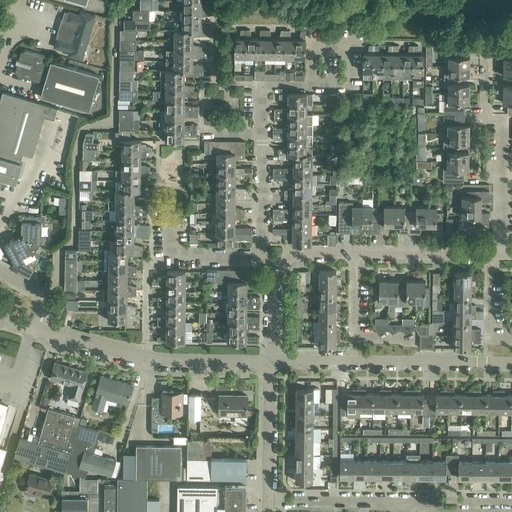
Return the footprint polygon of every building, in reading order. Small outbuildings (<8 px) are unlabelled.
[(152,9),(151,0),(139,0),(140,9),(150,9),(152,9)] [(210,10),(210,6),(201,4),(201,0),(182,0),(183,10),(210,10)] [(150,19),(150,9),(140,9),(133,9),(133,19),(146,19),(150,19)] [(210,10),(183,10),(178,10),(178,20),(201,20),(201,16),(210,15),(210,10)] [(95,15),(91,14),(81,11),(80,15),(69,12),(67,20),(62,18),(56,38),(57,38),(54,46),(74,52),(73,56),(82,59),(95,15)] [(133,19),(124,19),(124,29),(136,29),(139,29),(146,29),(146,19),(133,19)] [(201,20),(178,20),(175,20),(175,30),(178,30),(210,31),(210,26),(201,24),(201,20)] [(136,39),(136,29),(124,29),(120,29),(120,39),(136,39)] [(245,56),(245,29),(241,29),(239,38),(235,38),(235,56),(245,56)] [(255,57),(255,38),(251,38),(250,29),(245,29),(245,56),(255,57)] [(265,57),(265,29),(261,29),(259,38),(255,38),(255,57),(265,57)] [(275,57),(275,38),(271,38),(270,29),(265,29),(265,57),(275,57)] [(285,57),(285,29),(281,29),(279,39),(275,38),(275,57),(285,57)] [(295,57),(295,39),(291,39),(290,29),(285,29),(285,57),(295,57)] [(193,36),(210,35),(210,31),(178,30),(175,30),(175,40),(193,40),(193,36)] [(306,30),(301,30),(299,39),(295,39),(295,57),(305,57),(306,30)] [(136,49),(136,39),(120,39),(120,49),(136,49)] [(193,44),(193,40),(175,40),(174,50),(202,50),(202,46),(193,44)] [(373,72),(374,44),(369,44),(367,53),(363,53),(363,72),(373,72)] [(383,78),(384,54),(379,54),(378,44),(374,44),(373,72),(373,78),(383,78)] [(393,78),(394,44),(389,44),(387,54),(384,54),(383,78),(393,78)] [(403,78),(404,54),(400,54),(398,45),(394,44),(393,78),(403,78)] [(413,78),(414,45),(409,45),(408,54),(404,54),(403,78),(413,78)] [(423,78),(424,54),(419,54),(418,45),(414,45),(413,78),(423,78)] [(467,46),(467,45),(445,45),(444,58),(449,59),(449,65),(470,65),(470,56),(463,56),(463,52),(466,52),(466,46),(467,46)] [(42,76),(46,77),(50,64),(46,62),(47,59),(44,55),(25,49),(21,52),(15,71),(18,75),(37,81),(41,78),(42,76)] [(144,49),(136,49),(120,49),(120,59),(136,59),(143,59),(144,49)] [(193,60),(193,56),(210,56),(210,50),(202,50),(174,50),(166,50),(166,59),(193,60)] [(136,69),(136,59),(120,59),(119,69),(134,69),(136,69)] [(210,70),(210,64),(193,64),(193,60),(166,59),(166,70),(202,70),(210,70)] [(100,75),(60,63),(51,60),(50,64),(46,77),(40,96),(89,110),(100,75)] [(70,60),(69,65),(80,68),(82,63),(70,60)] [(470,75),(470,65),(449,65),(448,71),(444,71),(444,79),(462,79),(462,75),(470,75)] [(134,79),(134,69),(119,69),(119,79),(132,79),(134,79)] [(184,76),(202,75),(202,70),(166,70),(160,69),(160,79),(166,80),(184,80),(184,76)] [(264,79),(265,73),(265,70),(255,70),(255,79),(264,79)] [(132,89),(132,79),(119,79),(119,89),(132,89)] [(462,83),(462,79),(444,79),(444,85),(448,85),(448,92),(469,93),(470,83),(462,83)] [(511,79),(511,84),(504,84),(503,93),(511,92),(511,79)] [(184,84),(184,80),(166,80),(166,90),(193,90),(194,85),(184,84)] [(132,99),(132,89),(119,89),(119,99),(132,99)] [(193,95),(193,90),(166,90),(166,100),(184,100),(184,96),(193,95)] [(0,188),(3,178),(16,182),(19,173),(22,163),(21,162),(23,154),(32,156),(44,116),(54,119),(57,107),(46,104),(3,91),(0,99),(0,188)] [(469,102),(469,93),(448,92),(448,98),(444,98),(444,113),(462,113),(462,102),(469,102)] [(511,92),(503,93),(503,103),(511,103),(510,113),(507,113),(507,114),(511,113),(511,92)] [(307,104),(307,93),(279,93),(279,98),(288,100),(288,104),(307,104)] [(184,104),(184,100),(166,100),(166,109),(193,110),(193,105),(184,104)] [(307,114),(307,113),(307,104),(288,104),(288,107),(285,108),(275,108),(275,114),(307,114)] [(134,109),(119,109),(119,119),(133,119),(134,109)] [(199,116),(199,111),(199,110),(193,110),(166,109),(166,119),(184,120),(184,116),(199,116)] [(313,113),(307,113),(307,114),(275,114),(275,119),(285,119),(288,120),(288,124),(312,124),(313,113)] [(462,124),(462,113),(444,113),(444,126),(448,126),(448,133),(469,133),(469,124),(462,124)] [(133,129),(133,119),(119,119),(119,129),(133,129)] [(184,124),(184,120),(166,119),(159,119),(159,130),(165,130),(197,130),(197,124),(185,124),(184,124)] [(60,123),(57,134),(62,136),(66,124),(60,123)] [(312,134),(312,124),(288,124),(288,128),(273,127),(273,134),(312,134)] [(197,136),(197,130),(165,130),(165,140),(184,140),(184,136),(186,136),(197,136)] [(123,131),(116,131),(116,140),(119,142),(122,142),(122,150),(150,151),(150,146),(141,144),(141,140),(122,140),(123,131)] [(93,142),(93,133),(85,133),(83,142),(83,150),(95,150),(95,149),(99,149),(99,142),(93,142)] [(469,143),(469,133),(448,133),(448,139),(444,139),(444,147),(461,147),(461,143),(469,143)] [(312,144),(312,134),(273,134),(273,140),(288,140),(288,144),(312,144)] [(312,154),(312,144),(288,144),(288,147),(279,149),(279,154),(312,154)] [(461,151),(461,147),(444,147),(444,153),(447,153),(447,160),(469,160),(469,151),(461,151)] [(95,158),(95,150),(83,150),(83,159),(95,158)] [(150,155),(150,151),(122,150),(122,160),(141,160),(141,156),(150,155)] [(233,153),(227,153),(221,153),(217,153),(217,163),(235,163),(235,159),(245,157),(245,153),(239,153),(233,153)] [(312,164),(312,154),(279,154),(279,158),(294,160),(294,164),(312,164)] [(140,164),(141,160),(122,160),(122,170),(150,171),(150,166),(140,164)] [(469,170),(469,160),(447,160),(447,166),(443,166),(443,182),(464,182),(464,181),(461,181),(461,170),(469,170)] [(235,167),(235,163),(217,163),(217,173),(245,173),(252,173),(253,167),(235,167)] [(312,174),(312,164),(294,164),(294,168),(273,167),(273,173),(312,174)] [(92,180),(92,170),(86,170),(80,170),(80,180),(92,180)] [(150,171),(122,170),(116,170),(116,180),(140,180),(140,176),(150,175),(150,171)] [(244,178),(245,173),(217,173),(217,183),(235,183),(235,179),(244,178)] [(312,184),(312,174),(273,173),(273,179),(290,180),(290,179),(294,180),(294,184),(312,184)] [(97,180),(92,180),(80,180),(79,190),(97,190),(97,180)] [(140,184),(140,180),(116,180),(116,190),(149,190),(149,186),(140,184)] [(252,193),(252,188),(241,188),(235,187),(235,183),(217,183),(217,193),(252,193)] [(312,194),(312,184),(294,184),(294,188),(284,189),(284,194),(312,194)] [(149,195),(149,190),(116,190),(116,200),(134,200),(134,196),(149,195)] [(467,190),(467,196),(462,196),(462,207),(481,207),(481,201),(489,201),(489,190),(467,190)] [(252,199),(252,193),(217,193),(217,203),(235,203),(235,199),(238,199),(252,199)] [(312,204),(312,194),(284,194),(284,198),(293,200),(293,204),(312,204)] [(134,204),(134,200),(116,200),(116,210),(148,210),(148,205),(137,204),(134,204)] [(357,225),(362,225),(363,206),(353,206),(353,201),(338,201),(339,222),(339,232),(356,233),(357,233),(357,225)] [(235,207),(235,203),(217,203),(217,213),(244,213),(244,208),(235,207)] [(312,214),(312,204),(293,204),(293,208),(290,208),(273,208),(273,213),(312,214)] [(378,233),(378,211),(379,206),(363,206),(362,225),(368,225),(368,233),(378,233)] [(389,225),(395,225),(395,206),(384,206),(384,211),(378,211),(378,233),(388,233),(389,233),(389,225)] [(410,233),(410,211),(405,211),(405,206),(395,206),(395,225),(400,225),(400,233),(410,233)] [(421,225),(426,225),(427,206),(416,206),(416,211),(410,211),(410,233),(420,233),(420,234),(421,234),(421,225)] [(443,234),(443,224),(443,211),(437,211),(437,207),(427,206),(426,225),(432,226),(432,233),(443,234)] [(481,212),(481,207),(462,207),(462,217),(467,217),(467,223),(469,223),(469,227),(489,227),(489,213),(489,212),(481,212)] [(148,216),(148,210),(116,210),(116,220),(134,220),(134,216),(137,216),(148,216)] [(244,218),(244,213),(217,213),(216,223),(235,223),(235,219),(244,218)] [(311,224),(312,214),(273,213),(273,220),(293,220),(293,224),(311,224)] [(24,226),(23,236),(38,245),(44,236),(41,235),(42,225),(45,225),(45,216),(23,215),(23,221),(22,221),(22,226),(24,226)] [(149,231),(149,224),(134,224),(134,220),(116,220),(116,230),(149,231)] [(235,227),(235,223),(216,223),(216,233),(249,233),(252,233),(252,227),(235,227)] [(316,224),(311,224),(293,224),(293,227),(289,228),(273,228),(273,233),(284,234),(311,234),(316,234),(316,224)] [(90,230),(79,229),(79,239),(90,239),(90,230)] [(134,236),(149,236),(149,231),(116,230),(115,240),(134,240),(134,236)] [(198,243),(198,233),(196,233),(190,233),(190,243),(198,243)] [(252,233),(249,233),(216,233),(216,243),(235,243),(235,239),(238,239),(252,239),(252,233)] [(311,244),(311,234),(284,234),(284,238),(293,240),(293,244),(311,244)] [(327,234),(327,244),(336,244),(336,234),(327,234)] [(38,245),(23,236),(15,240),(14,238),(9,241),(14,248),(9,251),(15,264),(23,259),(22,257),(31,252),(33,253),(38,245)] [(79,239),(79,249),(91,249),(91,240),(90,239),(79,239)] [(143,246),(134,244),(134,240),(115,240),(115,249),(143,250),(143,246)] [(78,249),(70,249),(66,249),(65,260),(77,260),(78,249)] [(143,250),(115,249),(109,249),(109,260),(127,260),(127,256),(143,254),(143,250)] [(77,269),(77,260),(65,260),(65,269),(77,269)] [(127,264),(127,260),(109,260),(109,270),(137,270),(137,265),(127,264)] [(33,268),(23,263),(19,270),(30,275),(33,268)] [(77,279),(77,269),(65,269),(65,279),(77,279)] [(136,274),(137,270),(109,270),(109,280),(127,280),(127,276),(136,274)] [(336,278),(336,270),(320,270),(320,283),(341,284),(341,278),(336,278)] [(185,281),(186,271),(167,271),(167,275),(158,276),(158,281),(185,281)] [(471,279),(471,272),(455,272),(455,277),(455,284),(476,285),(476,279),(471,279)] [(77,289),(77,279),(65,279),(65,289),(77,289)] [(127,284),(127,280),(109,280),(109,290),(136,290),(136,286),(127,284)] [(389,301),(389,280),(379,280),(379,287),(375,287),(375,305),(382,305),(382,301),(389,301)] [(398,280),(389,280),(389,301),(389,309),(393,309),(395,305),(402,305),(403,287),(398,287),(398,280)] [(416,301),(416,280),(407,280),(406,288),(403,287),(402,305),(409,305),(409,301),(416,301)] [(416,280),(416,301),(416,309),(423,309),(423,305),(430,305),(430,288),(425,288),(426,280),(416,280)] [(185,281),(158,281),(152,281),(152,286),(162,286),(167,287),(167,291),(185,291),(185,281)] [(238,282),(231,282),(228,282),(228,292),(247,292),(247,288),(256,286),(256,282),(250,282),(244,282),(238,282)] [(341,289),(341,284),(320,283),(320,290),(314,290),(314,296),(320,296),(336,296),(336,289),(341,289)] [(476,291),(476,285),(455,284),(455,297),(471,298),(471,291),(476,291)] [(136,294),(136,290),(109,290),(103,290),(103,299),(109,299),(127,300),(127,296),(136,294)] [(185,301),(185,291),(167,291),(167,295),(158,296),(158,301),(185,301)] [(260,302),(260,296),(247,296),(247,292),(228,292),(228,302),(260,302)] [(303,296),(298,296),(298,308),(303,308),(308,308),(308,301),(303,301),(303,296)] [(336,303),(336,296),(320,296),(319,309),(341,309),(341,303),(336,303)] [(471,304),(471,298),(455,297),(454,310),(476,310),(476,304),(471,304)] [(127,304),(127,300),(109,299),(109,310),(136,310),(136,305),(127,304)] [(185,311),(185,301),(158,301),(158,305),(167,307),(167,311),(185,311)] [(260,308),(260,302),(228,302),(228,312),(246,312),(246,308),(260,308)] [(341,314),(341,309),(319,309),(319,321),(336,321),(336,314),(341,314)] [(136,314),(136,310),(109,310),(108,320),(127,320),(127,316),(136,314)] [(441,310),(438,310),(432,310),(432,319),(433,319),(433,322),(438,322),(441,319),(441,310)] [(484,310),(476,310),(454,310),(454,323),(471,323),(471,316),(475,316),(475,317),(483,317),(484,310)] [(185,321),(185,311),(167,311),(167,315),(158,316),(158,321),(185,321)] [(259,316),(246,316),(246,312),(228,312),(228,322),(259,322),(259,316)] [(185,331),(185,321),(158,321),(157,325),(167,327),(167,331),(185,331)] [(336,328),(336,321),(319,321),(319,334),(340,334),(340,328),(336,328)] [(259,328),(259,322),(228,322),(228,332),(246,332),(246,328),(259,328)] [(436,326),(438,325),(438,322),(433,322),(429,322),(429,324),(429,334),(420,334),(420,341),(432,341),(432,334),(436,334),(436,326)] [(471,329),(471,323),(454,323),(454,335),(481,335),(481,329),(471,329)] [(388,328),(388,324),(375,324),(375,328),(378,334),(388,328)] [(402,328),(402,324),(388,324),(388,328),(392,334),(402,328)] [(416,328),(416,324),(402,324),(402,328),(405,334),(416,328)] [(429,334),(429,324),(416,324),(416,328),(419,334),(420,334),(429,334)] [(185,341),(185,331),(167,331),(167,335),(157,336),(157,341),(185,341)] [(259,342),(259,336),(246,336),(246,332),(228,332),(228,342),(259,342)] [(340,340),(340,334),(319,334),(319,347),(336,347),(336,340),(340,340)] [(481,342),(481,335),(454,335),(454,348),(471,348),(471,342),(481,342)] [(55,362),(50,378),(72,384),(69,397),(79,400),(88,371),(55,362)] [(133,385),(117,380),(101,375),(92,406),(102,409),(106,396),(128,403),(133,385)] [(297,388),(296,401),(313,401),(313,388),(304,388),(297,388)] [(360,410),(360,389),(354,388),(354,393),(347,393),(347,402),(341,402),(340,415),(348,415),(348,410),(360,410)] [(373,410),(373,393),(366,393),(366,389),(360,389),(360,410),(373,410)] [(385,410),(385,389),(380,389),(380,393),(373,393),(373,410),(385,410)] [(398,410),(398,393),(391,393),(391,389),(385,389),(385,410),(398,410)] [(411,410),(411,389),(405,389),(405,394),(398,393),(398,410),(411,410)] [(416,389),(411,389),(411,410),(423,410),(423,415),(429,416),(430,403),(424,403),(424,394),(416,394),(416,389)] [(448,411),(448,389),(443,389),(443,394),(436,394),(436,403),(430,403),(429,416),(436,416),(436,411),(448,411)] [(461,411),(461,394),(454,394),(454,389),(448,389),(448,411),(461,411)] [(174,391),(168,390),(162,390),(162,398),(153,398),(153,397),(152,397),(152,411),(157,411),(157,412),(182,413),(182,402),(182,393),(182,391),(182,393),(174,393),(174,391)] [(474,411),(474,390),(468,390),(468,394),(461,394),(461,411),(474,411)] [(486,411),(486,394),(480,394),(480,390),(474,390),(474,411),(486,411)] [(499,411),(499,390),(493,390),(493,394),(486,394),(486,411),(499,411)] [(511,411),(511,395),(505,395),(505,390),(499,390),(499,411),(511,411)] [(189,394),(189,404),(189,418),(201,418),(201,394),(189,394)] [(247,414),(248,395),(220,395),(219,414),(247,414)] [(313,414),(313,401),(296,401),(296,414),(313,414)] [(0,432),(8,405),(0,402),(0,468),(6,449),(5,448),(2,459),(0,458),(0,432)] [(39,438),(38,443),(70,452),(76,432),(78,423),(80,417),(79,417),(74,415),(58,410),(48,407),(44,421),(43,420),(40,428),(42,429),(39,438)] [(313,428),(313,414),(296,414),(296,428),(313,428)] [(78,423),(76,432),(70,452),(64,471),(85,477),(88,468),(110,475),(115,459),(92,452),(99,430),(78,423)] [(313,441),(313,428),(296,428),(296,441),(313,441)] [(313,428),(313,441),(321,441),(321,428),(313,428)] [(64,471),(70,452),(38,443),(20,437),(15,456),(64,471)] [(187,438),(187,478),(211,479),(212,458),(203,458),(204,438),(187,438)] [(499,442),(499,438),(486,438),(486,442),(486,449),(492,449),(492,442),(499,442)] [(313,453),(313,441),(296,441),(296,454),(313,454),(313,453)] [(337,454),(337,441),(333,441),(327,441),(327,446),(333,446),(333,447),(328,447),(328,454),(333,454),(337,454)] [(136,444),(136,465),(125,465),(125,477),(148,478),(181,478),(181,445),(136,444)] [(313,455),(313,454),(296,454),(296,467),(313,468),(313,467),(313,455)] [(407,454),(407,460),(406,477),(420,477),(420,460),(420,454),(407,454)] [(452,473),(453,454),(446,454),(446,461),(433,460),(433,478),(446,478),(446,473),(452,473)] [(472,478),(472,461),(459,461),(459,454),(453,454),(452,473),(458,474),(458,478),(472,478)] [(246,458),(236,458),(212,458),(211,479),(246,479),(246,458)] [(353,477),(353,460),(340,460),(340,477),(353,477)] [(367,477),(367,460),(353,460),(353,477),(367,477)] [(380,477),(380,460),(367,460),(367,477),(380,477)] [(393,477),(393,460),(380,460),(380,477),(393,477)] [(406,477),(407,460),(393,460),(393,477),(406,477)] [(433,478),(433,460),(420,460),(420,477),(433,478)] [(485,478),(485,461),(472,461),(472,478),(485,478)] [(498,478),(498,461),(485,461),(485,478),(498,478)] [(511,478),(511,461),(498,461),(498,478),(511,478)] [(313,481),(313,468),(296,467),(296,481),(313,481)] [(30,473),(25,489),(24,493),(35,496),(36,493),(48,496),(53,480),(30,473)] [(147,511),(148,499),(148,478),(125,477),(118,477),(118,487),(105,487),(104,511),(147,511)] [(177,485),(176,511),(217,511),(218,509),(218,485),(177,485)] [(246,486),(236,486),(218,485),(218,509),(217,511),(245,511),(246,510),(246,486)] [(98,511),(98,505),(99,492),(80,492),(80,497),(68,497),(68,489),(62,489),(62,511),(98,511)]
